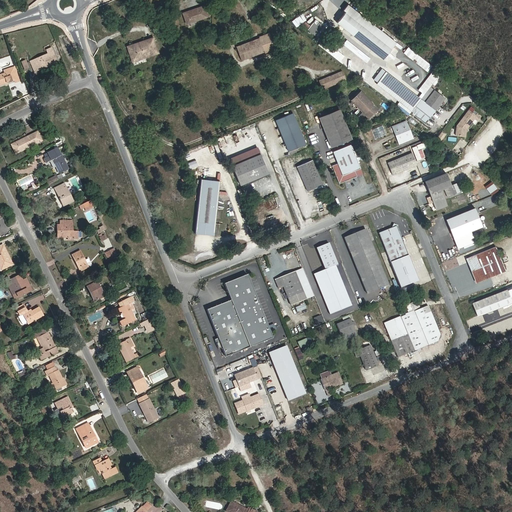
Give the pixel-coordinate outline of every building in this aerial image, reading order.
[(187,24),(207,17),(204,6),(190,11),(190,12),(183,14),(187,24)] [(383,59),(396,43),(349,6),(337,23),(383,59)] [(315,35),(322,27),(314,21),(310,26),(304,21),(302,25),(315,35)] [(241,60),(274,48),(270,34),(236,47),(241,60)] [(158,53),(153,38),(139,43),(139,45),(128,48),(133,61),(158,53)] [(57,62),(51,48),(47,50),(48,54),(30,62),(33,69),(37,67),(38,69),(45,66),(45,67),(57,62)] [(417,54),(412,60),(427,72),(431,66),(417,54)] [(353,67),(359,60),(357,58),(351,66),(353,67)] [(358,67),(355,74),(362,77),(365,70),(358,67)] [(18,79),(16,70),(5,73),(0,75),(0,85),(15,80),(18,79)] [(411,111),(421,99),(385,71),(384,72),(381,70),(374,80),(377,82),(376,83),(411,111)] [(322,89),(346,79),(343,72),(319,81),(322,89)] [(430,87),(421,99),(411,111),(424,121),(427,118),(428,120),(445,98),(430,87)] [(378,109),(360,91),(351,100),(368,118),(378,109)] [(351,139),(339,109),(319,117),(331,147),(349,140),(351,139)] [(469,109),(457,125),(456,135),(465,136),(466,129),(474,118),(478,120),(481,116),(476,113),(475,114),(469,109)] [(292,112),(274,119),(286,151),(305,144),(292,112)] [(393,129),(407,123),(406,120),(392,126),(393,129)] [(412,136),(407,123),(393,129),(398,141),(412,136)] [(41,141),(37,132),(32,135),(36,143),(41,141)] [(36,143),(32,135),(12,145),(16,153),(36,143)] [(399,144),(413,139),(412,136),(398,141),(399,144)] [(424,158),(421,148),(425,147),(424,143),(411,147),(415,160),(424,158)] [(360,168),(351,144),(333,151),(338,163),(332,165),(339,183),(357,176),(355,170),(360,168)] [(68,169),(62,155),(61,156),(55,145),(46,149),(48,153),(45,155),(46,158),(44,159),(45,163),(47,163),(53,160),(59,173),(68,169)] [(232,166),(260,154),(258,148),(230,160),(232,166)] [(417,165),(412,152),(387,162),(392,175),(417,165)] [(268,173),(260,154),(232,166),(240,185),(268,173)] [(308,192),(323,185),(312,161),(297,167),(308,192)] [(451,186),(446,173),(425,181),(430,193),(432,193),(438,209),(447,205),(441,190),(444,189),(447,196),(459,191),(456,184),(451,186)] [(63,177),(62,174),(57,176),(56,175),(47,180),(49,184),(63,177)] [(214,231),(220,181),(201,179),(195,229),(214,231)] [(74,201),(65,183),(54,189),(56,192),(57,192),(60,197),(59,198),(63,206),(74,201)] [(492,183),(485,189),(489,194),(496,189),(492,183)] [(86,211),(94,207),(90,200),(78,206),(81,210),(84,208),(86,211)] [(482,226),(475,208),(446,219),(453,238),(482,226)] [(78,239),(77,231),(73,231),(73,221),(60,221),(60,225),(57,225),(57,229),(60,229),(60,233),(57,233),(57,238),(68,238),(72,238),(72,239),(78,239)] [(408,255),(397,227),(398,226),(393,224),(392,228),(379,233),(390,262),(408,255)] [(388,285),(366,229),(344,237),(367,293),(388,285)] [(338,264),(329,243),(316,248),(325,269),(313,274),(329,314),(351,305),(337,270),(339,270),(337,265),(338,264)] [(7,256),(6,255),(7,254),(3,245),(0,246),(0,267),(1,270),(12,264),(8,256),(7,256)] [(506,271),(496,246),(467,258),(477,282),(506,271)] [(117,255),(114,248),(109,250),(113,257),(117,255)] [(113,257),(109,250),(105,253),(108,260),(113,257)] [(88,267),(80,251),(72,255),(80,271),(88,267)] [(311,289),(303,268),(295,271),(304,292),(311,289)] [(304,292),(295,271),(275,279),(279,289),(284,287),(288,298),(304,292)] [(28,293),(22,280),(23,280),(20,274),(9,280),(16,293),(13,294),(15,299),(28,293)] [(231,300),(207,310),(226,357),(273,338),(247,274),(224,284),(231,300)] [(33,291),(26,278),(23,280),(22,280),(28,293),(33,291)] [(105,296),(96,278),(85,284),(90,293),(91,293),(95,301),(105,296)] [(16,293),(9,280),(6,281),(13,294),(16,293)] [(477,316),(511,302),(511,301),(507,289),(472,303),(477,316)] [(135,309),(132,303),(134,302),(132,297),(119,303),(121,308),(118,309),(121,315),(122,314),(124,319),(119,321),(119,322),(122,327),(136,320),(132,312),(134,311),(135,309)] [(296,312),(306,309),(303,303),(294,307),(296,312)] [(44,315),(39,307),(31,311),(30,310),(27,312),(25,308),(18,312),(20,316),(22,314),(27,323),(34,319),(33,318),(35,317),(36,320),(44,315)] [(428,345),(415,312),(384,324),(398,357),(428,345)] [(313,318),(316,326),(323,323),(320,315),(313,318)] [(301,328),(313,324),(310,316),(298,320),(301,328)] [(357,335),(350,319),(336,324),(343,340),(357,335)] [(55,348),(47,333),(45,334),(43,330),(32,335),(34,339),(37,337),(42,348),(45,352),(41,354),(43,359),(58,352),(55,347),(55,348)] [(135,358),(130,348),(134,346),(130,338),(126,340),(126,341),(119,345),(123,353),(122,354),(126,362),(135,358)] [(379,365),(371,345),(358,350),(366,370),(379,365)] [(305,394),(286,346),(269,353),(288,401),(305,394)] [(157,352),(160,358),(166,354),(163,349),(157,352)] [(8,360),(20,357),(20,355),(12,356),(11,351),(7,352),(8,360)] [(257,366),(232,374),(240,397),(248,394),(244,384),(261,379),(257,366)] [(57,371),(55,367),(45,372),(47,376),(49,375),(57,371)] [(144,382),(137,367),(127,373),(130,380),(132,379),(135,387),(134,387),(137,393),(147,389),(143,382),(144,382)] [(64,386),(61,380),(62,379),(60,375),(59,375),(57,371),(49,375),(53,383),(51,384),(54,390),(64,386)] [(343,383),(338,373),(332,375),(330,371),(320,374),(322,379),(321,380),(325,390),(343,383)] [(170,382),(175,397),(182,395),(177,380),(170,382)] [(239,414),(263,405),(259,394),(235,404),(239,414)] [(148,399),(146,395),(137,400),(139,403),(148,399)] [(72,405),(68,396),(58,401),(61,406),(63,410),(59,412),(62,418),(72,413),(70,408),(69,407),(72,405)] [(158,418),(148,399),(139,403),(149,423),(158,418)] [(98,442),(88,423),(76,429),(78,433),(79,432),(83,440),(82,440),(86,448),(98,442)] [(118,473),(115,467),(110,470),(108,467),(105,460),(101,462),(100,458),(93,461),(98,470),(100,469),(102,473),(105,479),(118,473)] [(73,483),(81,479),(78,475),(71,479),(73,483)] [(146,511),(151,506),(147,502),(142,507),(146,511)] [(255,511),(256,511),(250,508),(248,511),(231,502),(226,511),(227,511),(255,511)]
